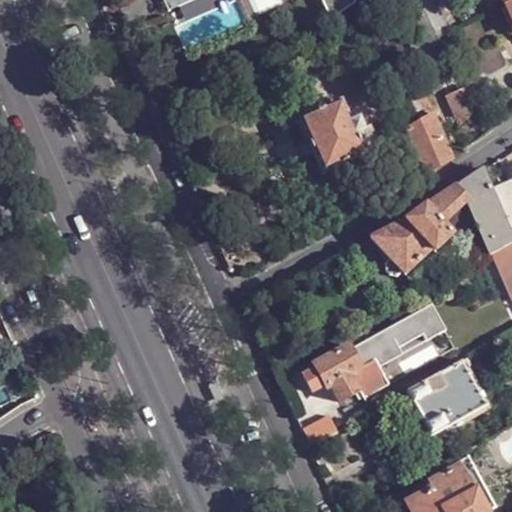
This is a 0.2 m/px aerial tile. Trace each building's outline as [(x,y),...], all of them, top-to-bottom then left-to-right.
[(160,0),(166,12),(194,0),(160,0)] [(353,0),(336,0),(323,6),(330,20),(355,3),(353,0)] [(448,31),(433,0),(406,0),(424,41),(448,31)] [(424,41),(432,59),(456,48),(448,31),(424,41)] [(471,83),(447,95),(459,123),(481,106),(471,83)] [(421,84),(406,91),(416,112),(421,121),(433,114),(421,84)] [(303,109),(306,118),(326,109),(321,100),(303,109)] [(322,173),(363,154),(362,152),(376,145),(368,126),(363,129),(357,118),(349,122),(340,103),(326,109),(306,118),(298,122),(322,173)] [(406,130),(425,173),(450,158),(433,114),(421,121),(406,130)] [(455,242),(438,225),(462,201),(488,254),(501,247),(511,241),(511,235),(492,189),(481,168),(423,208),(422,207),(403,220),(369,239),(389,260),(384,264),(385,265),(385,270),(390,275),(395,276),(397,277),(401,272),(404,275),(431,250),(438,258),(455,242)] [(492,189),(511,235),(511,181),(511,180),(492,189)] [(511,271),(511,241),(501,247),(511,271)] [(360,391),(351,374),(360,369),(364,367),(375,361),(441,326),(431,306),(350,348),(348,345),(314,365),(316,369),(304,376),(312,392),(325,385),(328,388),(332,386),(341,401),(360,391)] [(360,369),(351,374),(360,391),(363,398),(388,385),(375,361),(364,367),(360,369)] [(484,405),(460,362),(406,392),(430,435),(484,405)] [(303,431),(310,446),(337,430),(329,416),(303,431)] [(411,455),(422,475),(436,467),(424,447),(411,455)] [(456,461),(458,466),(483,511),(490,511),(498,508),(467,455),(456,461)] [(406,504),(410,511),(483,511),(458,466),(425,483),(429,492),(406,504)]
